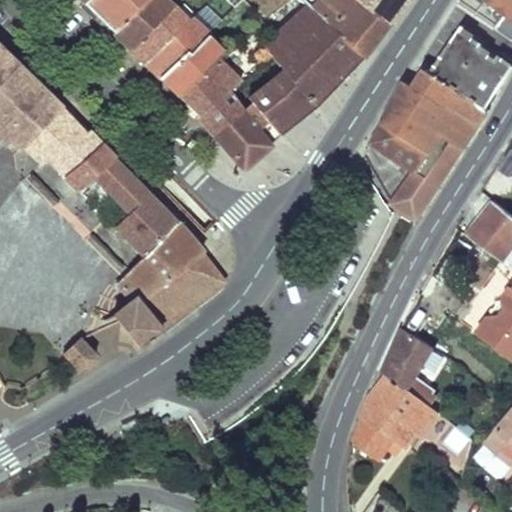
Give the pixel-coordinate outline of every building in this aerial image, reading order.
[(82,0),(82,1),(113,31),(142,0),(82,0)] [(170,5),(165,0),(142,0),(113,31),(128,48),(170,5)] [(312,10),(301,0),(283,0),(276,7),(289,21),(272,35),(261,45),(270,56),(280,70),(249,95),(247,93),(235,103),(241,110),(250,101),(278,134),(319,102),(360,58),(312,10)] [(353,0),(320,0),(312,10),(360,58),(366,51),(385,25),(353,0)] [(402,0),(353,0),(385,25),(402,0)] [(511,0),(488,0),(511,17),(511,0)] [(184,22),(170,5),(128,48),(142,63),(184,22)] [(184,22),(142,63),(157,77),(206,37),(208,35),(189,17),(184,22)] [(460,30),(432,72),(487,107),(511,64),(511,58),(503,53),(497,60),(480,48),(482,44),(460,30)] [(177,96),(222,53),(206,37),(157,77),(177,96)] [(270,56),(261,45),(252,58),(258,70),(270,56)] [(0,94),(21,74),(0,52),(0,94)] [(229,60),(222,53),(177,96),(197,114),(227,92),(214,75),(229,60)] [(426,68),(413,87),(479,124),(489,109),(487,107),(432,72),(426,68)] [(0,94),(0,124),(5,130),(41,94),(21,74),(0,94)] [(405,82),(372,144),(413,170),(392,204),(416,218),(479,124),(413,87),(405,82)] [(235,103),(227,92),(197,114),(214,134),(241,110),(235,103)] [(41,94),(5,130),(22,147),(60,112),(41,94)] [(278,134),(250,101),(241,110),(214,134),(241,169),(278,134)] [(80,134),(60,112),(22,147),(39,164),(47,158),(80,134)] [(0,124),(0,132),(18,150),(22,147),(5,130),(0,124)] [(99,143),(85,130),(80,134),(47,158),(64,176),(99,143)] [(113,156),(99,143),(64,176),(77,190),(91,177),(113,156)] [(511,175),(511,151),(507,150),(500,172),(511,175)] [(174,220),(146,191),(113,156),(91,177),(126,212),(112,227),(141,257),(174,220)] [(511,215),(494,201),(467,235),(511,268),(511,215)] [(200,252),(174,220),(141,257),(116,282),(129,301),(133,298),(136,302),(200,252)] [(222,280),(200,252),(136,302),(157,329),(222,280)] [(511,288),(510,287),(488,316),(511,333),(511,288)] [(30,313),(53,341),(81,318),(58,290),(30,313)] [(511,333),(488,316),(476,331),(511,357),(511,333)] [(400,326),(381,370),(386,373),(422,400),(428,391),(424,388),(423,382),(415,376),(432,349),(400,326)] [(113,345),(100,327),(85,333),(102,353),(113,345)] [(68,360),(75,369),(93,354),(76,336),(69,344),(60,351),(68,360)] [(370,394),(355,444),(381,460),(388,449),(395,440),(408,448),(417,434),(414,432),(432,407),(422,400),(386,373),(370,394)] [(175,421),(167,405),(141,417),(148,432),(175,421)] [(432,407),(414,432),(417,434),(424,439),(443,415),(432,407)] [(511,412),(485,444),(510,465),(511,462),(511,412)] [(395,440),(388,449),(401,458),(408,448),(395,440)] [(446,476),(442,480),(450,488),(455,484),(446,476)] [(511,511),(511,497),(509,495),(492,511),(511,511)] [(374,496),(366,511),(393,511),(397,506),(374,496)]
